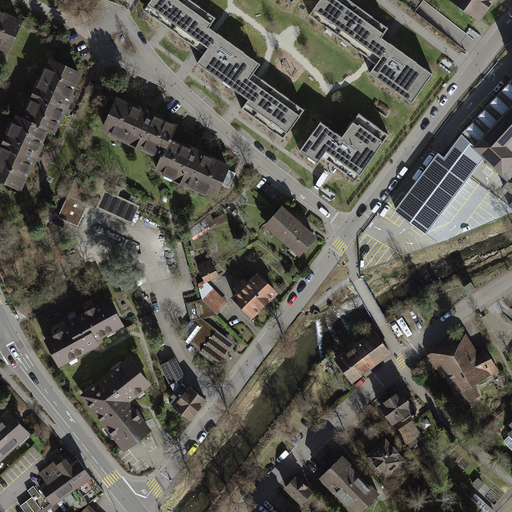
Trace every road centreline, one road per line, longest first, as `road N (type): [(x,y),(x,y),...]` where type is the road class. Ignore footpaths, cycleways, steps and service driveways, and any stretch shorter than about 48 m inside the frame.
road 1 (residential): [(241,511),(400,360),(511,276)]
road 2 (residential): [(351,227),(174,468),(135,508)]
road 3 (residential): [(511,24),(351,227)]
road 4 (residential): [(351,227),(160,73)]
road 5 (tertiary): [(5,342),(135,508)]
